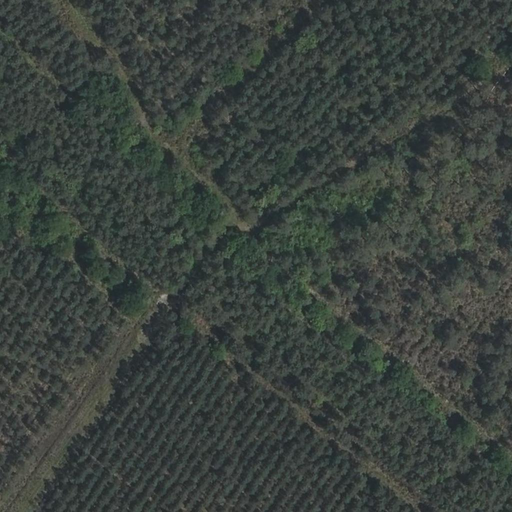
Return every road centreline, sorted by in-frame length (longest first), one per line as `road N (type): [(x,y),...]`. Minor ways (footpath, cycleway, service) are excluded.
road 1 (track): [(511,459),(229,222),(226,202),(143,127),(77,0)]
road 2 (track): [(28,511),(229,222)]
